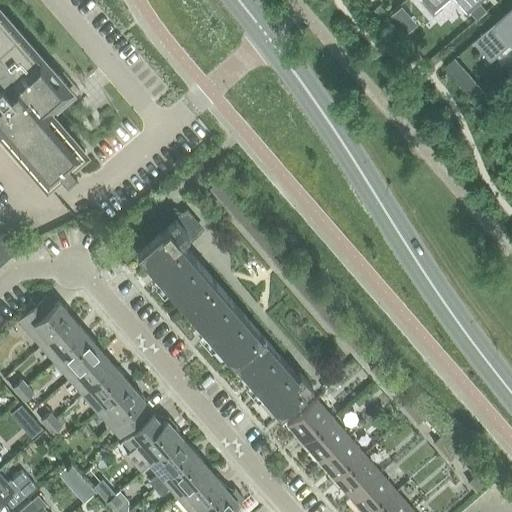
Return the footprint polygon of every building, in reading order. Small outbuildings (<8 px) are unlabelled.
[(425,0),(435,11),(447,0),(458,0),(469,12),(470,11),(480,2),(482,0),(425,0)] [(480,2),(470,11),(476,19),(487,10),(480,2)] [(380,5),(373,12),(380,20),(386,15),(388,14),(380,5)] [(511,42),(511,7),(474,41),(491,61),(511,42)] [(388,17),(393,23),(403,15),(398,8),(388,17)] [(0,131),(7,140),(20,154),(22,157),(28,164),(46,184),(61,172),(67,178),(76,171),(70,164),(85,151),(57,118),(53,114),(47,108),(57,99),(60,102),(64,99),(68,96),(65,92),(69,89),(0,9),(0,131)] [(431,40),(418,52),(426,61),(434,54),(440,50),(431,40)] [(219,180),(210,188),(340,338),(342,337),(358,354),(365,348),(219,180)] [(182,211),(181,212),(136,250),(280,415),(313,387),(300,372),(297,375),(185,246),(200,233),(182,211)] [(0,263),(18,248),(2,229),(0,230),(0,263)] [(18,319),(40,345),(73,317),(58,300),(53,304),(45,295),(18,319)] [(40,345),(55,362),(87,333),(73,317),(40,345)] [(55,362),(69,378),(101,349),(87,333),(55,362)] [(69,378),(83,394),(116,366),(101,349),(69,378)] [(370,369),(378,378),(385,372),(377,362),(370,369)] [(83,394),(97,410),(130,382),(116,366),(83,394)] [(385,372),(378,378),(386,387),(393,381),(385,372)] [(21,377),(12,385),(19,393),(27,385),(21,377)] [(130,382),(97,410),(120,437),(148,413),(140,404),(145,399),(130,382)] [(27,385),(19,393),(25,400),(33,392),(27,385)] [(287,423),(303,442),(333,417),(316,398),(287,423)] [(401,405),(409,414),(417,408),(409,399),(401,405)] [(19,402),(9,410),(31,435),(40,427),(19,402)] [(417,408),(409,414),(417,423),(425,417),(417,408)] [(49,410),(40,418),(46,425),(46,426),(56,418),(49,410)] [(141,471),(149,464),(181,436),(177,430),(176,429),(175,429),(167,418),(162,423),(157,417),(154,414),(135,430),(134,430),(126,438),(130,443),(133,446),(135,447),(127,454),(140,470),(141,471)] [(303,442),(319,460),(348,435),(333,417),(303,442)] [(56,418),(46,426),(52,433),(62,425),(56,418)] [(319,460),(335,478),(364,453),(348,435),(319,460)] [(433,442),(441,451),(448,444),(440,435),(433,442)] [(148,481),(154,488),(196,452),(181,436),(149,464),(157,473),(148,481)] [(448,444),(441,451),(449,460),(456,454),(448,444)] [(169,487),(177,496),(210,468),(196,452),(154,488),(160,495),(169,487)] [(335,478),(351,497),(380,471),(364,453),(335,478)] [(177,496),(190,511),(192,511),(224,485),(210,468),(177,496)] [(0,473),(0,499),(3,497),(11,506),(35,485),(22,469),(7,482),(0,473)] [(351,497),(364,511),(370,511),(396,490),(380,471),(351,497)] [(468,481),(476,491),(483,484),(475,475),(468,481)] [(238,492),(234,496),(224,485),(192,511),(239,511),(234,506),(239,502),(243,498),(238,492)] [(116,492),(106,501),(115,511),(124,511),(127,509),(128,498),(120,489),(116,492)] [(370,511),(407,511),(412,508),(396,490),(370,511)] [(48,511),(43,505),(45,503),(38,494),(32,499),(16,511),(48,511)]
